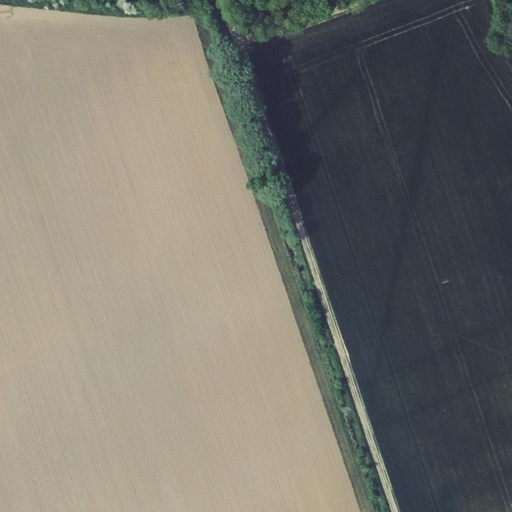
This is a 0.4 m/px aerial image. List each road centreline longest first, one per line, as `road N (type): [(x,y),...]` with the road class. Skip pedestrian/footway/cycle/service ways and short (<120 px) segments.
road 1 (track): [(395,511),(235,32)]
road 2 (unclassified): [(220,0),(230,27),(249,37),(360,0)]
